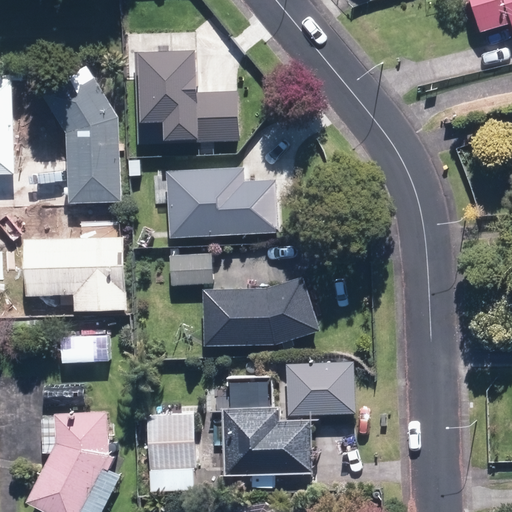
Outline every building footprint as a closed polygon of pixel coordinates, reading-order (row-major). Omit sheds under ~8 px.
[(511,0),(480,0),(488,25),(511,18),(511,0)] [(139,54),(141,122),(163,121),(164,143),(238,139),(236,93),(195,95),(193,52),(139,54)] [(121,200),(117,118),(86,66),(44,94),(42,96),(66,134),(69,202),(121,200)] [(12,76),(0,76),(0,173),(14,173),(12,76)] [(243,167),(165,172),(170,237),(278,230),(275,182),(244,184),(243,167)] [(124,238),(26,239),(27,295),(73,294),(73,310),(126,309),(124,238)] [(173,257),(175,286),(215,283),(213,255),(173,257)] [(203,344),(273,343),(316,330),(299,277),(269,287),(203,288),(203,344)] [(68,328),(66,358),(115,361),(117,331),(68,328)] [(295,363),(297,408),(362,406),(361,361),(295,363)] [(232,405),(235,468),(319,465),(317,416),(286,417),(285,404),(232,405)] [(43,511),(79,511),(108,457),(106,413),(55,415),(56,446),(27,504),(43,511)] [(191,413),(148,416),(152,487),(195,484),(191,413)]
